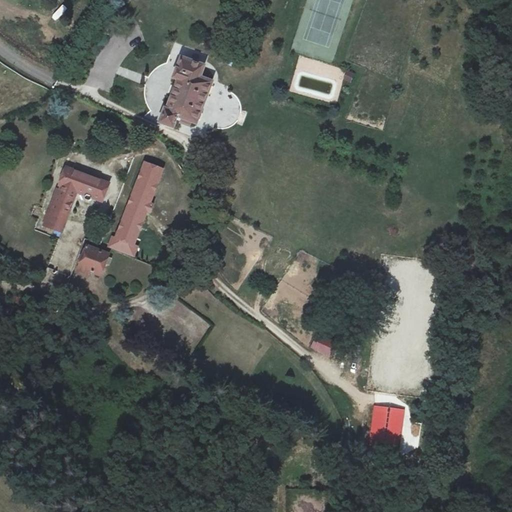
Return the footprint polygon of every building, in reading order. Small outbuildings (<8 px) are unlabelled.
[(33,41),(30,46),(44,54),(47,49),(33,41)] [(201,69),(179,60),(172,79),(177,80),(165,113),(162,112),(158,123),(173,129),(177,117),(197,124),(200,113),(197,112),(209,83),(197,79),(201,69)] [(135,248),(132,247),(145,213),(149,215),(153,207),(149,206),(163,172),(146,165),(114,239),(111,237),(106,248),(131,258),(135,248)] [(58,192),(45,223),(61,230),(77,193),(101,202),(108,186),(68,168),(61,184),(63,185),(59,193),(58,192)] [(107,258),(88,250),(77,272),(84,275),(86,272),(98,277),(107,258)] [(309,349),(332,357),(338,340),(315,332),(309,349)] [(10,373),(4,380),(21,394),(27,387),(10,373)] [(401,451),(404,408),(372,405),(369,449),(401,451)]
